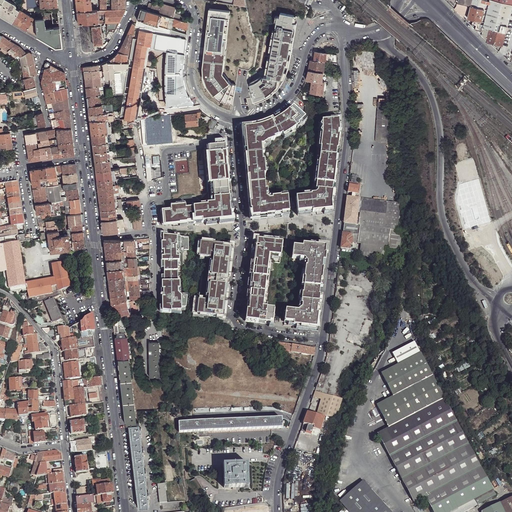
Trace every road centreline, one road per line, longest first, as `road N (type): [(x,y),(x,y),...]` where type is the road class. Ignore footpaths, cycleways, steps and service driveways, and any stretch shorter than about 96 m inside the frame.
road 1 (residential): [(232,119),(243,239),(232,321),(322,342)]
road 2 (residential): [(322,342),(347,132),(343,54)]
road 3 (tertiary): [(94,237),(127,511)]
road 4 (residential): [(277,511),(280,473),(322,342)]
road 5 (residential): [(0,292),(52,345),(64,444)]
road 6 (residential): [(341,28),(313,37),(281,104),(232,119)]
road 7 (residential): [(45,52),(36,80),(49,127),(17,133),(22,168)]
road 8 (residential): [(232,119),(203,104),(192,85),(194,19),(186,0)]
